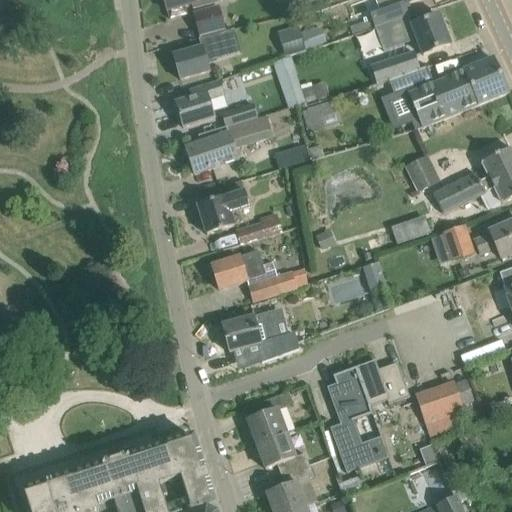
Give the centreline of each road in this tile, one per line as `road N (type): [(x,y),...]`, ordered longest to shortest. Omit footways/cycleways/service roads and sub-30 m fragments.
road 1 (residential): [(196,403),(161,233),(129,0)]
road 2 (residential): [(196,403),(419,317)]
